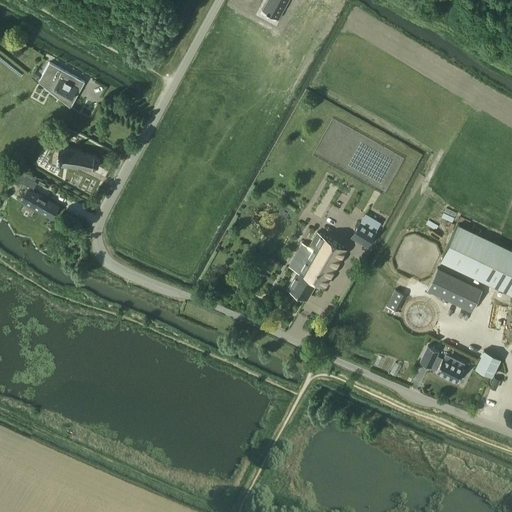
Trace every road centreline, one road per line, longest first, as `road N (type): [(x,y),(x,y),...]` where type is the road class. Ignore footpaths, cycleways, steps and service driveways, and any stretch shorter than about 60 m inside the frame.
road 1 (unclassified): [(511,434),(100,256),(101,216),(221,0)]
road 2 (unknown): [(25,0),(176,83)]
